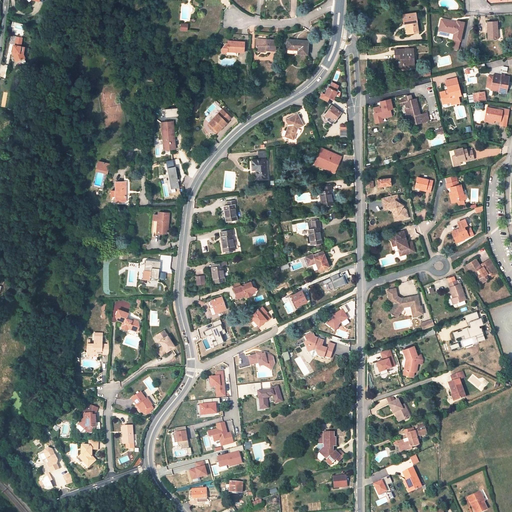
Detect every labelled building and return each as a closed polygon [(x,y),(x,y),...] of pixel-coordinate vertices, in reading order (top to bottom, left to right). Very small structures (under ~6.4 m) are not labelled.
[(415,13),(402,15),(404,24),(408,23),(410,34),(419,32),(415,13)] [(456,23),(441,20),(439,31),(454,34),(453,40),(454,40),(459,41),(460,41),(464,23),(457,21),(456,23)] [(497,21),(487,22),(488,39),(498,38),(497,21)] [(14,45),(13,52),(15,52),(14,56),(16,61),(25,58),(24,54),(25,47),(21,47),(23,38),(17,37),(15,46),(14,45)] [(276,41),(257,39),(257,50),(266,51),(275,51),(276,41)] [(308,41),(288,40),(287,50),(298,50),(298,54),(307,54),(308,41)] [(244,53),(244,42),(228,41),(228,43),(227,43),(226,43),(221,49),(221,51),(223,53),(226,53),(227,55),(237,55),(237,52),(244,53)] [(413,49),(394,50),(395,60),(403,60),(404,67),(414,67),(413,49)] [(501,75),(494,74),(491,90),(506,93),(510,77),(505,76),(505,74),(502,74),(501,75)] [(447,88),(458,85),(457,78),(446,81),(447,88)] [(335,100),(339,92),(338,90),(340,86),(334,83),(331,89),(330,88),(326,95),(324,94),(322,99),(328,102),(330,97),(332,98),(335,100)] [(461,95),(458,85),(447,88),(448,90),(440,92),(441,98),(444,97),(446,104),(451,102),(452,105),(460,103),(458,96),(461,95)] [(485,100),(484,93),(473,95),(475,102),(485,100)] [(429,121),(427,113),(420,115),(417,99),(412,100),(411,95),(404,97),(404,99),(400,100),(401,105),(406,104),(407,108),(405,109),(408,118),(409,117),(410,122),(415,121),(416,124),(429,121)] [(392,99),(380,101),(381,106),(373,107),(376,124),(384,123),(383,119),(393,117),(392,110),(394,110),(392,99)] [(341,113),(332,106),(324,116),(325,116),(326,115),(330,117),(328,119),(327,120),(333,124),(341,113)] [(507,120),(509,110),(503,109),(502,111),(487,107),(486,112),(488,113),(488,117),(493,118),(492,119),(494,120),(501,121),(501,119),(507,120)] [(180,109),(166,109),(166,117),(181,117),(180,109)] [(231,118),(223,110),(209,123),(218,132),(227,123),(226,122),(231,118)] [(298,114),(286,120),(289,125),(285,136),(294,139),(297,128),(303,126),(298,114)] [(173,122),(162,123),(165,150),(175,149),(173,122)] [(218,132),(209,123),(207,125),(216,134),(218,132)] [(467,152),(464,153),(463,151),(462,148),(454,150),(456,156),(452,156),(455,165),(461,164),(461,161),(466,160),(466,161),(474,159),(472,150),(467,152)] [(341,157),(322,149),(315,165),(335,173),(341,157)] [(265,159),(252,160),(253,170),(256,170),(257,179),(267,178),(265,159)] [(110,164),(99,162),(98,168),(109,171),(110,164)] [(175,189),(180,188),(176,167),(167,168),(169,176),(163,177),(164,183),(167,183),(168,193),(176,192),(175,189)] [(453,192),(454,197),(453,197),(454,202),(458,201),(459,205),(465,204),(464,200),(462,195),(463,194),(461,185),(459,185),(458,181),(456,175),(446,178),(448,184),(446,184),(448,188),(451,188),(453,192)] [(433,181),(417,177),(415,187),(420,188),(426,189),(426,191),(430,192),(433,181)] [(126,204),(126,182),(116,182),(116,190),(111,191),(111,204),(126,204)] [(323,191),(320,191),(323,207),(333,205),(330,190),(332,189),(331,185),(323,187),(323,191)] [(399,203),(397,195),(382,198),(384,207),(388,206),(390,207),(389,209),(394,212),(398,214),(399,220),(408,218),(406,209),(403,207),(403,206),(399,203)] [(228,205),(224,206),(227,222),(237,220),(235,204),(236,204),(236,200),(228,201),(228,205)] [(168,226),(169,213),(158,212),(158,215),(154,215),(152,232),(166,233),(166,229),(166,226),(168,226)] [(321,227),(319,220),(312,221),(312,223),(309,224),(310,229),(309,229),(311,245),(316,244),(321,244),(322,243),(320,228),(321,227)] [(458,229),(452,232),(456,241),(464,237),(464,239),(473,235),(471,228),(465,230),(464,227),(467,225),(465,220),(458,222),(461,229),(459,230),(458,229)] [(232,227),(220,229),(222,236),(224,252),(234,250),(232,235),(234,235),(232,227)] [(396,237),(390,238),(391,242),(396,241),(397,245),(400,256),(414,252),(413,246),(408,248),(407,243),(403,231),(395,233),(396,237)] [(329,266),(324,255),(315,258),(314,255),(313,253),(306,256),(308,261),(311,260),(312,263),(316,262),(319,270),(329,266)] [(490,259),(482,264),(483,267),(481,268),(483,271),(494,264),(490,259)] [(160,261),(146,260),(143,280),(151,281),(159,279),(160,261)] [(470,269),(469,270),(471,272),(473,271),(480,282),(497,270),(497,269),(496,269),(496,268),(494,264),(483,271),(481,268),(475,260),(467,265),(470,269)] [(224,262),(215,263),(216,267),(212,267),(214,283),(225,282),(223,266),(224,266),(224,262)] [(473,271),(471,272),(475,278),(478,283),(480,282),(473,271)] [(328,283),(330,289),(346,286),(344,276),(340,277),(339,274),(330,276),(331,282),(328,283)] [(200,279),(192,279),(191,287),(199,288),(200,279)] [(456,280),(449,283),(450,287),(449,287),(452,295),(455,294),(456,297),(451,299),(453,304),(466,299),(460,284),(458,284),(456,280)] [(254,291),(256,288),(252,286),(250,281),(244,284),(245,285),(242,286),(240,285),(233,288),(236,298),(245,295),(246,297),(251,295),(251,293),(254,291)] [(395,289),(388,291),(389,298),(394,303),(393,304),(388,312),(390,312),(392,316),(396,315),(397,316),(403,307),(411,306),(413,316),(422,314),(421,307),(420,307),(417,296),(404,299),(404,301),(402,302),(402,300),(396,296),(395,289)] [(307,301),(302,291),(294,295),(293,293),(289,295),(296,309),(300,307),(300,305),(306,302),(307,301)] [(226,309),(222,297),(211,301),(214,308),(211,309),(213,314),(226,309)] [(117,320),(123,323),(122,326),(123,329),(127,330),(130,329),(138,332),(140,326),(138,325),(139,321),(133,319),(133,321),(127,319),(129,313),(118,309),(116,317),(117,320)] [(263,315),(259,310),(251,317),(260,326),(267,320),(268,321),(271,318),(266,312),(263,315)] [(478,311),(464,315),(468,327),(453,331),(455,341),(476,335),(478,341),(486,339),(482,325),(484,324),(482,316),(480,317),(478,311)] [(216,344),(225,341),(221,331),(224,330),(220,320),(213,322),(215,327),(205,331),(206,335),(212,333),(216,344)] [(421,324),(423,331),(434,327),(432,320),(421,324)] [(157,335),(163,345),(158,349),(161,355),(175,346),(165,330),(157,335)] [(316,337),(313,333),(305,337),(307,341),(305,342),(304,344),(309,353),(310,353),(313,351),(314,349),(316,350),(316,352),(318,355),(318,356),(324,358),(325,356),(331,358),(333,352),(327,350),(327,348),(322,346),(324,341),(317,339),(318,338),(316,337)] [(94,343),(89,343),(87,343),(87,353),(92,353),(92,354),(98,354),(98,350),(101,351),(101,353),(109,354),(109,344),(107,344),(102,344),(102,337),(94,336),(94,343)] [(327,350),(333,352),(335,344),(329,342),(327,348),(327,350)] [(417,356),(413,347),(403,351),(407,360),(408,359),(406,371),(408,371),(408,376),(413,377),(414,372),(416,372),(418,363),(415,357),(417,356)] [(391,348),(381,351),(383,359),(375,361),(377,369),(375,369),(376,374),(388,371),(387,368),(393,367),(391,356),(393,355),(391,348)] [(274,366),(273,352),(249,355),(250,365),(260,364),(260,368),(274,366)] [(226,396),(224,371),(215,371),(215,375),(210,376),(211,386),(215,386),(216,397),(226,396)] [(465,397),(458,380),(464,378),(462,373),(451,377),(453,382),(449,384),(452,394),(455,393),(457,400),(465,397)] [(258,391),(260,409),(269,408),(268,397),(274,396),(275,403),(282,402),(281,387),(261,389),(261,382),(247,384),(248,392),(258,391)] [(132,399),(138,406),(139,404),(144,411),(142,413),(145,416),(151,412),(154,408),(152,406),(153,405),(148,397),(146,399),(141,392),(132,399)] [(204,400),(204,403),(200,403),(201,414),(217,413),(217,399),(204,400)] [(400,406),(397,400),(388,405),(393,414),(394,413),(396,412),(400,421),(410,417),(404,405),(400,406)] [(82,413),(83,420),(78,425),(88,433),(96,432),(95,427),(94,415),(96,408),(82,404),(80,412),(82,413)] [(225,421),(216,423),(217,428),(208,430),(209,436),(213,435),(214,441),(220,440),(221,446),(234,443),(231,431),(228,432),(225,421)] [(417,440),(416,437),(420,436),(427,433),(424,424),(418,426),(417,428),(418,429),(411,432),(407,433),(408,438),(406,439),(398,441),(401,452),(412,449),(411,447),(419,444),(417,440)] [(186,426),(175,428),(176,432),(173,432),(175,447),(182,446),(182,449),(190,447),(186,426)] [(122,427),(123,438),(124,445),(126,444),(134,444),(133,427),(122,427)] [(334,432),(323,432),(323,434),(319,434),(317,444),(319,444),(319,452),(327,460),(328,458),(333,463),(336,460),(339,462),(343,458),(335,451),(334,452),(333,451),(333,446),(336,446),(336,439),(334,439),(334,438),(334,432)] [(93,457),(93,450),(98,450),(99,441),(90,441),(89,446),(82,446),(82,455),(83,457),(84,462),(89,468),(97,461),(94,457),(93,457)] [(57,464),(58,460),(53,449),(49,448),(46,450),(49,458),(47,459),(49,463),(47,464),(51,473),(59,469),(57,464)] [(230,466),(243,464),(240,451),(217,456),(220,467),(229,465),(230,466)] [(212,471),(207,456),(200,458),(204,473),(212,471)] [(421,487),(412,468),(403,473),(407,480),(404,482),(409,493),(421,487)] [(74,481),(70,473),(64,476),(68,484),(74,481)] [(56,487),(49,474),(47,475),(53,488),(56,487)] [(51,489),(53,488),(47,475),(46,475),(45,476),(44,477),(43,478),(43,479),(42,481),(42,482),(43,484),(43,485),(44,487),(45,488),(47,488),(48,489),(49,489),(51,489)] [(346,476),(334,478),(335,485),(342,484),(342,486),(347,486),(346,476)] [(242,492),(243,483),(230,482),(229,493),(234,493),(234,492),(242,492)] [(202,489),(200,489),(192,489),(192,490),(192,493),(193,496),(193,498),(197,498),(198,503),(207,502),(209,502),(208,495),(207,495),(207,489),(203,489),(202,489)] [(480,492),(470,497),(475,506),(472,507),(474,511),(480,511),(486,509),(483,502),(484,501),(480,492)]
